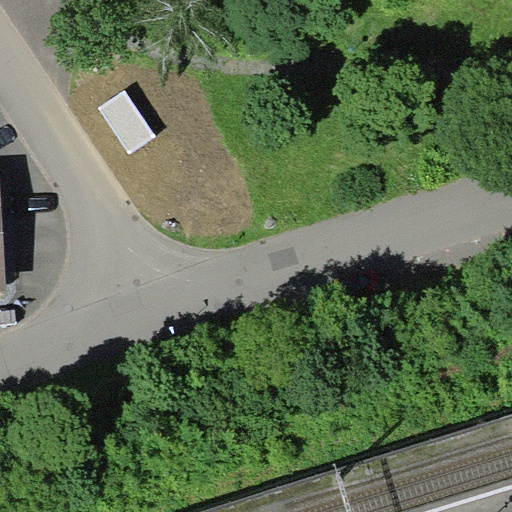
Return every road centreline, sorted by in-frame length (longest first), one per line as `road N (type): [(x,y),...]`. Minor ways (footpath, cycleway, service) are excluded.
road 1 (residential): [(139,319),(511,196)]
road 2 (residential): [(0,44),(88,186),(139,319)]
road 3 (residential): [(0,373),(139,319)]
